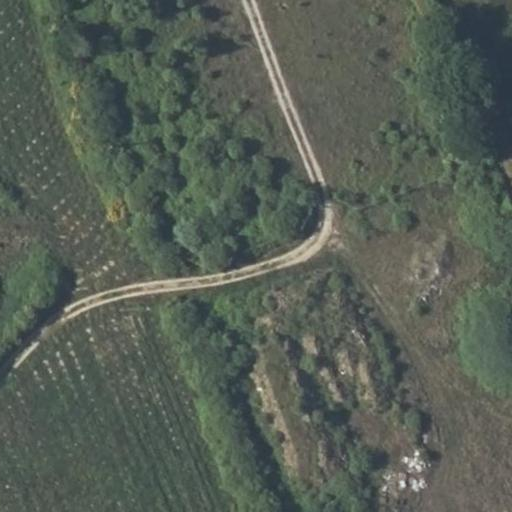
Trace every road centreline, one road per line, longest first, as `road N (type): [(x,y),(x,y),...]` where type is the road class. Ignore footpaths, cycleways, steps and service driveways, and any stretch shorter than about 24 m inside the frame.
road 1 (track): [(243,0),(438,511)]
road 2 (track): [(0,378),(66,299),(101,284),(208,277),(326,230)]
